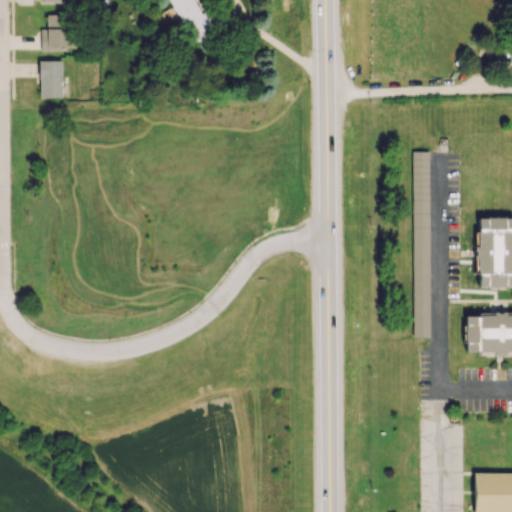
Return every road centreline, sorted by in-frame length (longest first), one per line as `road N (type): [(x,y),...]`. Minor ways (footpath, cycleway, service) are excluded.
road 1 (secondary): [(323,0),(329,511)]
road 2 (secondary): [(347,511),(345,0)]
road 3 (residential): [(328,246),(264,256),(209,314),(164,342),(90,354),(59,350),(15,323),(2,260)]
road 4 (residential): [(1,0),(2,260)]
road 5 (residential): [(444,389),(441,511)]
